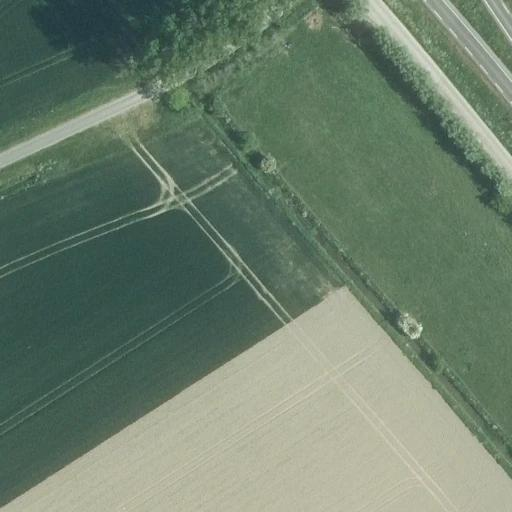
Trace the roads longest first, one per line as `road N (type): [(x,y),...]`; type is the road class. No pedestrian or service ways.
road 1 (unclassified): [(511,176),(366,0)]
road 2 (unclassified): [(165,85),(0,162)]
road 3 (unclassified): [(165,85),(288,0)]
road 4 (primary): [(429,0),(511,97)]
